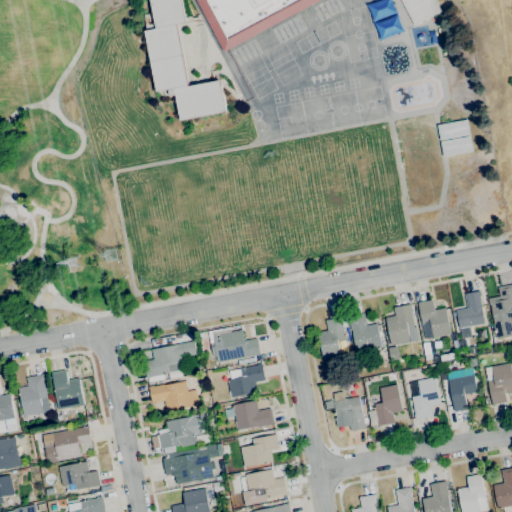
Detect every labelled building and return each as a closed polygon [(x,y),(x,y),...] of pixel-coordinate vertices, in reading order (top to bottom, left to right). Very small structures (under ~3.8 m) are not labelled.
[(180,122),(175,95),(169,96),(168,90),(156,93),(144,31),(147,30),(146,25),(154,23),(149,0),(181,0),(185,18),(192,17),(193,22),(187,23),(187,24),(177,26),(189,86),(220,80),(226,113),(180,122)] [(319,0),(224,52),(196,0),(319,0)] [(399,0),(412,24),(439,10),(433,0),(399,0)] [(440,141),(437,125),(467,120),(469,135),(440,141)] [(443,157),(440,142),(469,136),(472,151),(443,157)] [(511,336),(495,339),(493,324),(494,324),(490,305),(489,305),(487,298),(499,296),(497,287),(511,284),(511,322),(510,323),(511,331),(511,336)] [(461,339),(455,310),(467,308),(464,294),(479,291),(480,296),(479,296),(484,323),(469,326),(471,337),(461,339)] [(432,338),(432,336),(425,337),(423,325),(422,325),(417,303),(431,300),(433,310),(445,308),(450,334),(432,338)] [(390,346),(385,317),(395,316),(393,307),(410,304),(411,309),(414,327),(416,327),(419,340),(390,346)] [(355,352),(348,316),(364,313),(366,326),(376,324),(381,347),(355,352)] [(343,322),(343,323),(341,324),(345,339),(336,341),(340,355),(322,359),(317,333),(327,330),(325,320),(335,318),(337,318),(339,318),(340,319),(342,320),(343,322)] [(217,363),(216,356),(213,357),(208,332),(230,327),(231,332),(238,331),(238,330),(242,330),(244,341),(257,338),(260,355),(254,356),(254,355),(217,363)] [(458,348),(457,341),(464,340),(466,347),(458,348)] [(146,378),(143,361),(153,359),(151,350),(193,341),(196,354),(181,357),(182,361),(166,365),(168,374),(146,378)] [(424,355),(422,344),(428,342),(431,354),(424,355)] [(441,361),(440,356),(453,353),(454,358),(441,361)] [(491,403),(485,368),(509,363),(511,379),(511,391),(498,394),(499,402),(491,403)] [(231,397),(227,380),(242,377),(240,369),(257,366),(257,365),(261,364),(265,380),(255,382),(257,392),(231,397)] [(57,410),(51,373),(65,370),(67,380),(79,378),(83,405),(57,410)] [(23,416),(18,388),(27,386),(26,378),(42,374),(47,398),(40,400),(41,405),(46,404),(47,410),(42,411),(42,412),(23,416)] [(453,412),(448,379),(473,375),(476,392),(464,394),(466,410),(453,412)] [(414,419),(413,414),(415,414),(412,397),(419,395),(419,391),(412,392),(411,386),(418,384),(417,381),(435,378),(439,404),(429,406),(431,416),(414,419)] [(166,411),(164,401),(151,403),(148,387),(153,386),(163,384),(164,385),(185,381),(187,391),(195,390),(198,405),(166,411)] [(377,426),(377,425),(370,426),(367,411),(375,410),(374,404),(382,403),(379,388),(396,385),(402,411),(392,413),(394,423),(377,426)] [(350,432),(348,417),(336,419),(333,401),(334,401),(332,393),(343,391),(344,399),(358,397),(363,423),(365,423),(366,429),(350,432)] [(6,431),(4,420),(0,420),(0,395),(9,395),(16,429),(6,431)] [(236,430),(234,416),(225,418),(224,410),(233,408),(232,404),(256,400),(258,411),(270,408),(273,425),(269,426),(269,424),(236,430)] [(203,420),(199,419),(198,414),(202,411),(206,413),(207,418),(203,420)] [(57,422),(55,415),(64,414),(64,420),(57,422)] [(164,454),(163,449),(160,449),(157,435),(158,435),(157,430),(166,429),(165,421),(190,416),(189,416),(196,414),(200,434),(195,435),(195,436),(205,434),(206,441),(196,443),(196,444),(181,447),(180,444),(174,445),(175,452),(164,454)] [(48,464),(42,435),(83,427),(88,426),(91,442),(80,444),(80,447),(79,447),(81,456),(76,457),(57,460),(58,462),(48,464)] [(244,467),(241,448),(253,445),(251,439),(275,434),(278,449),(270,451),(272,462),(244,467)] [(0,469),(0,439),(14,437),(20,466),(4,470),(3,469),(0,469)] [(38,450),(36,438),(40,437),(41,442),(43,441),(44,448),(38,450)] [(175,484),(174,477),(172,477),(171,475),(165,476),(162,459),(168,458),(168,454),(197,448),(198,452),(208,451),(213,477),(175,484)] [(76,490),(75,484),(62,486),(58,467),(86,462),(88,473),(97,471),(99,486),(76,490)] [(511,506),(497,509),(492,485),(503,483),(500,470),(511,467),(511,506)] [(244,506),(241,492),(248,491),(245,475),(272,469),(274,479),(283,478),(286,493),(266,497),(266,501),(244,506)] [(478,511),(461,511),(456,489),(467,487),(465,477),(480,474),(487,510),(478,511)] [(0,503),(0,476),(9,475),(13,494),(1,497),(2,503),(0,503)] [(423,511),(421,498),(431,496),(429,484),(444,481),(450,511),(423,511)] [(213,492),(212,484),(219,482),(221,490),(213,492)] [(172,511),(171,506),(184,503),(182,492),(210,487),(212,498),(207,499),(209,511),(172,511)] [(386,511),(386,507),(397,505),(395,490),(409,488),(413,511),(386,511)] [(350,511),(350,510),(361,508),(359,497),(375,494),(376,499),(375,499),(377,511),(350,511)] [(69,511),(68,504),(80,502),(80,501),(97,498),(102,497),(104,511),(69,511)] [(252,511),(276,506),(275,502),(285,500),(285,504),(288,503),(289,511),(252,511)]
